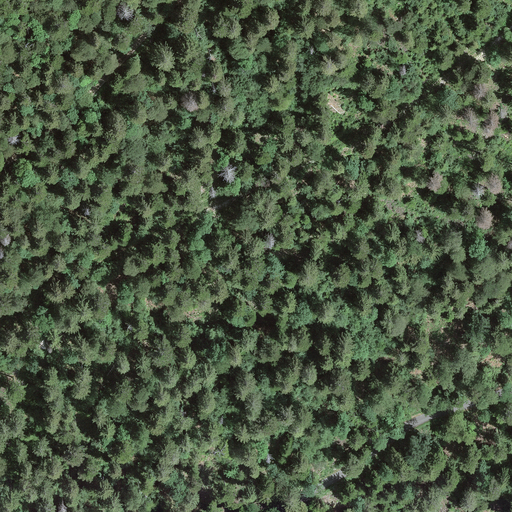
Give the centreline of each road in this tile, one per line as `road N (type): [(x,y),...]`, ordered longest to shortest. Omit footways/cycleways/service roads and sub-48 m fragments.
road 1 (track): [(0,281),(64,272),(284,174),(453,72),(511,18)]
road 2 (unclassified): [(511,390),(420,420),(275,511)]
road 3 (track): [(0,165),(60,125),(176,0)]
